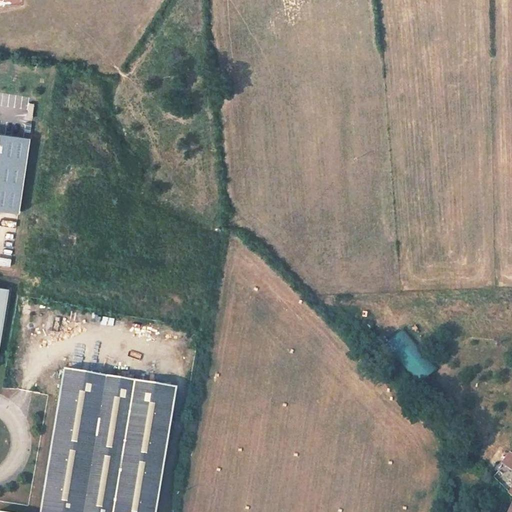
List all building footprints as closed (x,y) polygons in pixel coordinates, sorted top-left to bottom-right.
[(0,211),(14,214),(27,140),(0,135),(0,211)] [(0,340),(8,292),(0,290),(0,340)] [(399,330),(383,344),(418,382),(434,367),(399,330)] [(153,511),(174,392),(61,374),(37,511),(153,511)] [(511,461),(506,457),(498,468),(499,469),(511,479),(511,487),(505,497),(511,503),(511,504),(511,461)] [(511,487),(511,479),(499,469),(489,482),(505,497),(511,487)]
